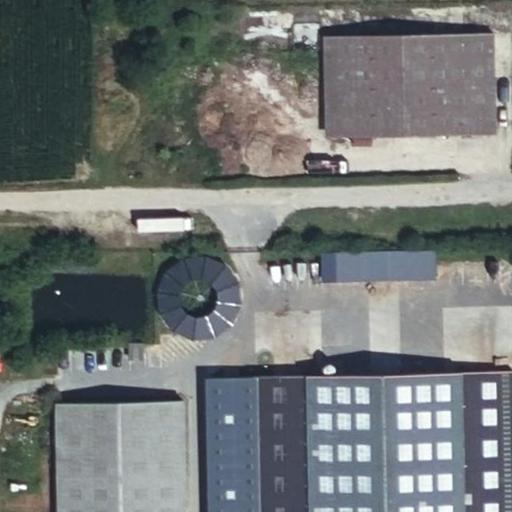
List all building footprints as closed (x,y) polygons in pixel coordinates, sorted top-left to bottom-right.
[(336,36),(338,137),(494,132),(491,32),(336,36)] [(322,137),(338,137),(336,36),(319,36),(322,137)] [(438,252),(336,253),(336,283),(438,282),(438,252)] [(511,511),(511,367),(278,371),(281,511),(511,511)] [(281,511),(278,371),(253,372),(254,511),(281,511)]
